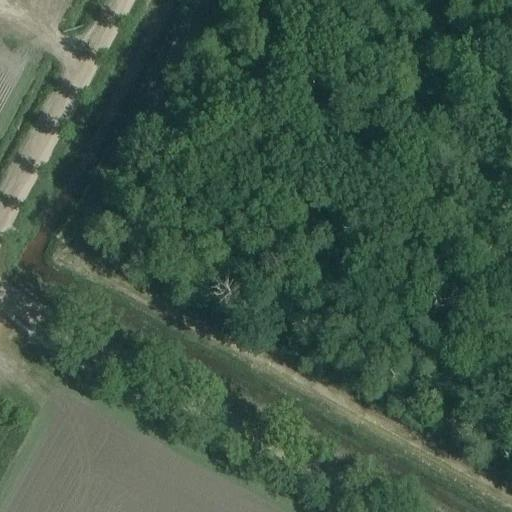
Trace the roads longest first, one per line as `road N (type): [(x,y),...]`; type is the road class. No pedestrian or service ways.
road 1 (track): [(203,0),(65,247),(69,258),(511,501)]
road 2 (track): [(383,511),(0,299)]
road 3 (track): [(0,229),(124,0)]
